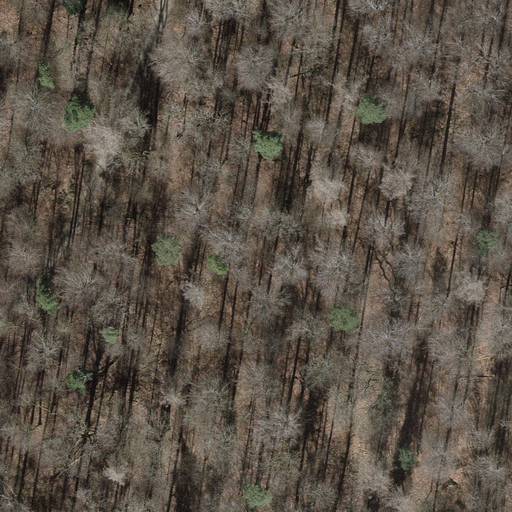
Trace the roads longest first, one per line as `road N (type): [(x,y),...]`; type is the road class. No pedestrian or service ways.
road 1 (track): [(346,511),(363,440),(379,256),(421,177),(484,96),(511,78)]
road 2 (track): [(170,0),(110,160),(0,307)]
